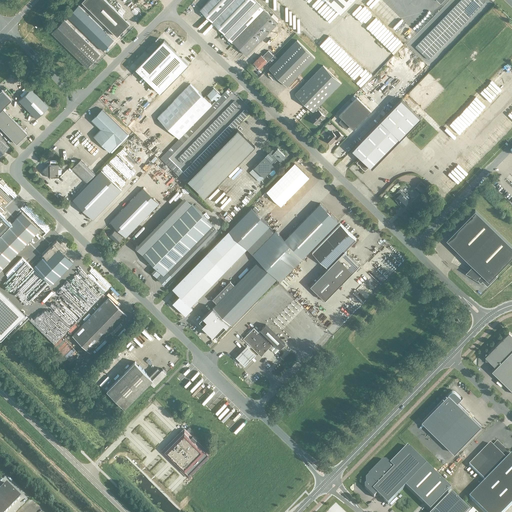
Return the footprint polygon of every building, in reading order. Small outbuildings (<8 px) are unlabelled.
[(130,24),(105,0),(83,0),(82,2),(117,37),(130,24)] [(254,0),(209,0),(200,10),(246,55),(278,23),(254,0)] [(327,0),(341,13),(353,0),(327,0)] [(459,3),(465,9),(467,7),(461,0),(459,3)] [(473,0),(472,2),(478,8),(480,6),(474,0),(473,0)] [(470,4),(476,11),(478,8),(472,2),(470,4)] [(456,5),(463,11),(465,9),(459,3),(456,5)] [(476,11),(470,4),(467,7),(474,13),(476,11)] [(68,16),(82,30),(103,51),(114,40),(78,5),(68,16)] [(454,7),(461,14),(463,11),(456,5),(454,7)] [(454,7),(452,10),(458,16),(461,14),(454,7)] [(474,13),(467,7),(465,9),(471,15),(474,13)] [(136,18),(141,13),(137,8),(132,13),(136,18)] [(471,15),(465,9),(463,11),(469,18),(471,15)] [(450,12),(456,18),(458,16),(452,10),(450,12)] [(437,11),(427,19),(429,22),(439,13),(437,11)] [(469,18),(463,11),(461,14),(467,20),(469,18)] [(454,21),(456,18),(450,12),(447,14),(454,21)] [(445,17),(451,23),(454,21),(447,14),(445,17)] [(461,14),(458,16),(465,22),(467,20),(461,14)] [(465,22),(458,16),(456,18),(462,24),(465,22)] [(445,17),(443,19),(449,25),(451,23),(445,17)] [(454,21),(460,27),(462,24),(456,18),(454,21)] [(449,25),(443,19),(441,21),(447,27),(449,25)] [(52,32),(87,67),(100,54),(64,20),(52,32)] [(445,30),(447,27),(441,21),(438,23),(445,30)] [(460,27),(454,21),(451,23),(458,29),(460,27)] [(283,31),(286,28),(282,24),(280,26),(277,23),(270,30),(279,39),(285,33),(283,31)] [(436,26),(442,32),(445,30),(438,23),(436,26)] [(449,25),(456,31),(458,29),(451,23),(449,25)] [(447,27),(453,34),(456,31),(449,25),(447,27)] [(434,28),(440,34),(442,32),(436,26),(434,28)] [(453,34),(447,27),(445,30),(451,36),(453,34)] [(492,34),(506,48),(474,79),(476,82),(502,56),(505,60),(511,53),(511,52),(511,51),(511,39),(500,27),(492,34)] [(434,28),(432,30),(438,37),(440,34),(434,28)] [(429,33),(436,39),(438,37),(432,30),(429,33)] [(451,36),(445,30),(442,32),(449,38),(451,36)] [(449,38),(442,32),(440,34),(447,41),(449,38)] [(427,35),(433,41),(436,39),(429,33),(427,35)] [(444,43),(447,41),(440,34),(438,37),(444,43)] [(425,37),(431,44),(433,41),(427,35),(425,37)] [(431,44),(425,37),(422,40),(429,46),(431,44)] [(444,43),(438,37),(436,39),(442,45),(444,43)] [(442,45),(436,39),(433,41),(440,48),(442,45)] [(189,64),(164,40),(136,68),(161,93),(189,64)] [(315,58),(297,40),(269,69),(287,86),(315,58)] [(427,48),(429,46),(422,40),(420,42),(427,48)] [(440,48),(433,41),(431,44),(438,50),(440,48)] [(418,44),(424,51),(427,48),(420,42),(418,44)] [(418,44),(415,47),(422,53),(424,51),(418,44)] [(429,46),(435,52),(438,50),(431,44),(429,46)] [(427,48),(433,55),(435,52),(429,46),(427,48)] [(431,57),(433,55),(427,48),(424,51),(431,57)] [(268,50),(262,56),(261,55),(254,62),(259,68),(264,63),(265,64),(273,56),(268,50)] [(424,51),(422,53),(428,59),(431,57),(424,51)] [(313,111),(318,106),(341,83),(323,65),(295,94),(313,111)] [(211,105),(209,103),(204,97),(190,84),(157,117),(179,138),(211,105)] [(213,87),(209,92),(204,97),(209,103),(212,100),(214,98),(216,100),(221,95),(213,87)] [(48,107),(31,89),(18,101),(36,119),(48,107)] [(0,91),(0,127),(12,140),(16,144),(20,140),(21,140),(23,138),(22,138),(27,133),(3,108),(11,100),(1,90),(0,91)] [(339,115),(342,118),(339,122),(346,129),(350,126),(353,129),(371,111),(357,97),(339,115)] [(402,99),(381,121),(352,149),(361,158),(357,162),(365,171),(370,166),(372,168),(400,139),(421,118),(402,99)] [(311,118),(315,122),(317,124),(324,117),(320,113),(322,111),(318,106),(313,111),(315,114),(311,118)] [(94,136),(110,151),(127,133),(102,109),(92,120),(101,129),(94,136)] [(280,121),(278,122),(287,132),(289,130),(280,121)] [(249,138),(256,131),(253,128),(246,135),(249,138)] [(237,130),(189,179),(206,196),(254,146),(237,130)] [(332,132),(325,139),(330,144),(336,138),(339,141),(343,136),(339,132),(336,134),(335,134),(332,132)] [(424,138),(422,140),(430,149),(432,147),(424,138)] [(273,148),(250,171),(260,181),(264,177),(275,166),(271,163),(277,157),(280,160),(285,155),(277,148),(275,150),(273,148)] [(164,162),(169,158),(171,156),(166,152),(160,158),(164,162)] [(72,168),(87,182),(95,174),(81,160),(72,168)] [(43,171),(50,178),(50,176),(59,176),(59,175),(58,175),(58,170),(58,165),(50,165),(50,163),(43,171)] [(122,190),(101,170),(73,200),(93,219),(122,190)] [(183,181),(190,174),(185,170),(183,172),(179,177),(183,181)] [(402,190),(407,187),(405,184),(407,183),(402,177),(396,182),(402,190)] [(418,185),(415,188),(420,193),(423,190),(426,186),(421,182),(418,185)] [(228,222),(247,200),(240,194),(242,191),(235,184),(213,209),(228,222)] [(110,222),(117,228),(124,235),(126,237),(159,203),(143,188),(110,222)] [(409,201),(401,193),(395,199),(400,204),(399,204),(402,207),(409,201)] [(269,226),(251,208),(229,230),(259,260),(277,278),(280,280),(338,221),(320,203),(285,239),(275,230),(274,231),(269,226)] [(168,271),(213,225),(191,204),(142,254),(156,268),(152,272),(163,283),(171,275),(168,271)] [(476,268),(471,276),(477,279),(481,282),(482,280),(487,285),(497,275),(495,274),(511,256),(511,245),(475,210),(446,239),(476,268)] [(0,234),(11,223),(0,212),(0,234)] [(21,213),(11,223),(0,234),(0,270),(39,230),(21,213)] [(40,220),(36,224),(45,232),(48,228),(40,220)] [(312,252),(328,268),(310,286),(325,300),(360,264),(351,256),(350,256),(345,251),(356,239),(340,223),(312,252)] [(117,228),(115,230),(110,236),(117,243),(123,237),(122,237),(124,235),(117,228)] [(173,303),(185,315),(192,309),(190,307),(247,248),(229,231),(172,289),(179,296),(173,303)] [(19,281),(38,299),(73,263),(63,253),(66,249),(64,247),(58,241),(58,242),(56,240),(52,244),(49,246),(50,246),(42,255),(43,256),(19,281)] [(217,303),(213,307),(199,322),(202,325),(201,326),(213,337),(213,336),(216,339),(230,324),(232,325),(277,278),(259,260),(234,285),(230,281),(212,299),(217,303)] [(95,303),(103,294),(83,276),(64,296),(62,294),(57,299),(74,316),(85,304),(89,308),(92,304),(89,301),(91,299),(95,303)] [(90,353),(126,315),(109,298),(72,335),(90,353)] [(273,342),(280,349),(283,346),(285,344),(265,324),(263,327),(260,330),(261,330),(258,332),(254,328),(243,338),(246,342),(251,346),(261,356),(263,354),(272,345),(271,344),(273,342)] [(511,335),(509,332),(488,353),(486,353),(486,360),(488,360),(496,367),(492,370),(511,390),(511,335)] [(255,356),(246,347),(235,358),(244,367),(251,361),(255,356)] [(158,368),(150,376),(135,362),(107,390),(125,408),(151,382),(154,385),(166,373),(163,369),(162,369),(160,370),(158,368)] [(454,453),(481,426),(457,403),(462,398),(455,392),(454,391),(453,391),(452,391),(451,391),(450,392),(447,395),(436,407),(422,421),(454,453)] [(183,429),(164,449),(165,450),(163,451),(170,459),(171,458),(175,461),(174,462),(185,473),(188,476),(210,455),(206,451),(195,441),(197,439),(193,436),(192,437),(183,429)] [(485,481),(511,454),(497,441),(493,446),(490,444),(469,466),(485,481)] [(390,465),(386,461),(383,461),(369,475),(369,476),(366,479),(366,483),(366,484),(365,485),(365,489),(374,498),(377,494),(388,505),(406,487),(430,511),(451,489),(408,447),(390,465)] [(469,498),(482,511),(504,511),(511,505),(511,455),(469,498)] [(281,469),(277,473),(283,479),(294,468),(285,458),(277,466),(281,469)] [(10,494),(13,490),(6,483),(2,487),(10,494)] [(0,489),(0,490),(7,497),(10,494),(2,487),(0,489)] [(13,490),(10,494),(17,501),(20,497),(13,490)] [(14,504),(17,501),(10,494),(7,497),(14,504)] [(470,511),(452,494),(433,511),(470,511)] [(4,500),(11,507),(14,504),(7,497),(4,500)] [(4,500),(1,503),(8,510),(11,507),(4,500)] [(0,503),(0,508),(3,511),(6,511),(8,510),(1,503),(0,503)]
